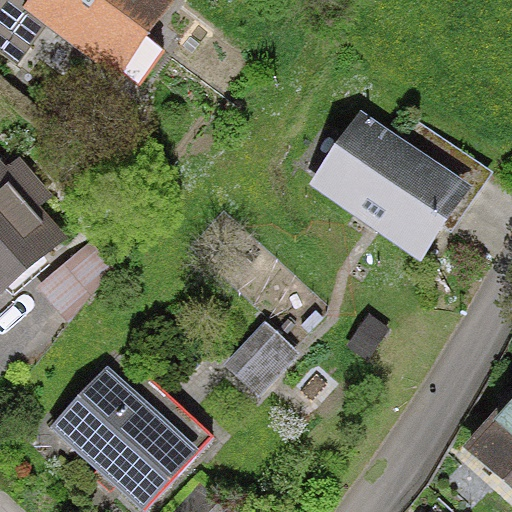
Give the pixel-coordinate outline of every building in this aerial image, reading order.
[(120,68),(170,0),(45,0),(40,8),(120,68)] [(468,193),(364,123),(319,188),(423,258),(468,193)] [(0,288),(60,236),(0,167),(0,288)] [(89,245),(42,285),(69,316),(116,276),(89,245)] [(368,317),(348,348),(370,362),(391,331),(368,317)] [(265,326),(224,368),(259,402),(300,359),(265,326)] [(192,458),(108,378),(58,430),(143,510),(192,458)] [(511,420),(479,455),(511,486),(511,420)]
